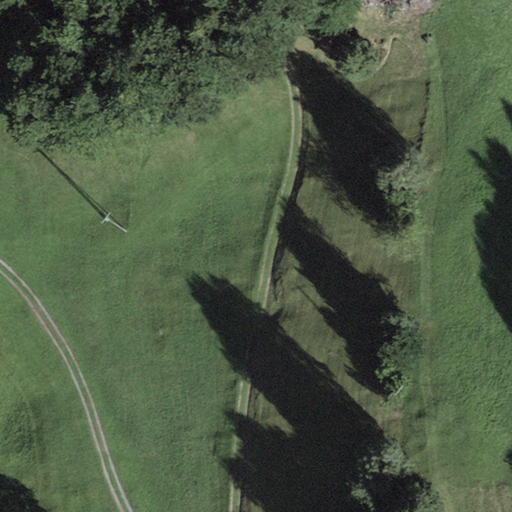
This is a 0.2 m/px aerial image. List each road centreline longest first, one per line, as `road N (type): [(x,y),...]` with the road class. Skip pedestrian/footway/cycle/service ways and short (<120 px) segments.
road 1 (track): [(232,511),(250,341),(296,134),(268,0)]
road 2 (track): [(0,263),(22,277),(57,336),(128,511)]
